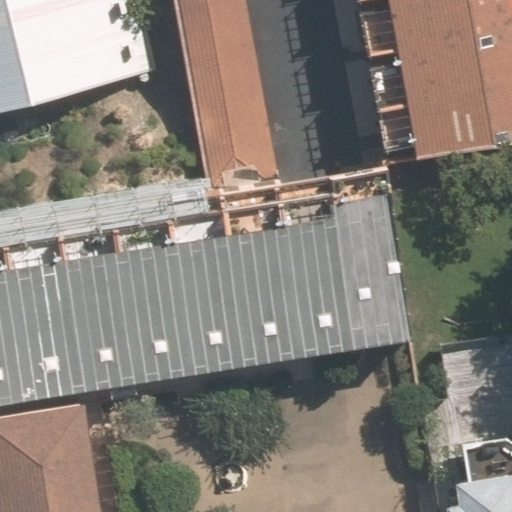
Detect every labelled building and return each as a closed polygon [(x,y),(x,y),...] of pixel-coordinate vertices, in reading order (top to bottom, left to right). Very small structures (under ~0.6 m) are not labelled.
[(0,0),(0,107),(157,69),(139,0),(0,0)] [(175,0),(211,186),(281,175),(248,0),(175,0)] [(511,138),(511,0),(385,0),(413,154),(511,138)] [(211,186),(0,217),(0,393),(409,331),(383,159),(281,175),(211,186)] [(100,511),(82,392),(0,404),(0,511),(100,511)] [(511,511),(511,474),(458,481),(460,497),(447,499),(448,511),(511,511)]
